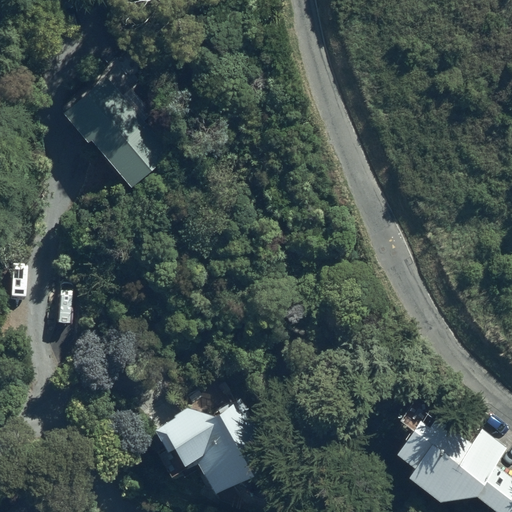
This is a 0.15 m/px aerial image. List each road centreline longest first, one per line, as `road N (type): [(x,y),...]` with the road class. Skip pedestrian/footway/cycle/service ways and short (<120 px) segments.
road 1 (residential): [(511,411),(454,360),(401,275),(325,85),(302,0)]
road 2 (residential): [(0,431),(22,407),(61,420),(95,511)]
